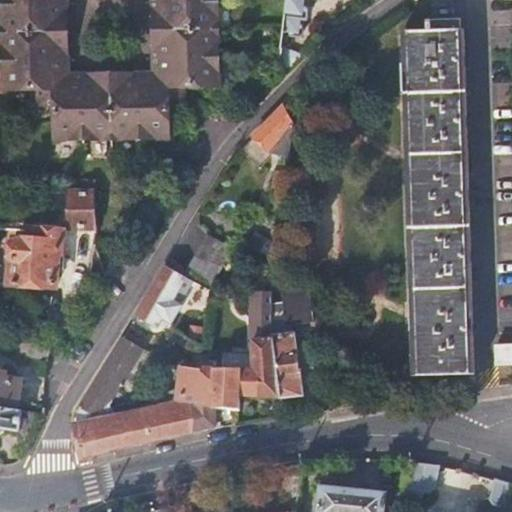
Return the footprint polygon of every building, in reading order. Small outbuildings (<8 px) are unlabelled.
[(54,0),(3,0),(5,12),(55,6),(54,0)] [(168,0),(54,0),(55,6),(58,35),(61,60),(65,91),(91,88),(120,85),(149,81),(160,80),(179,96),(196,94),(194,77),(176,64),(174,48),(171,23),(168,0)] [(224,17),(222,0),(168,0),(171,23),(224,17)] [(290,0),(286,34),(301,36),(305,33),(307,20),(310,20),(312,2),(316,0),(327,0),(328,0),(327,0),(290,0)] [(55,6),(5,12),(8,40),(58,35),(55,6)] [(227,44),(224,17),(171,23),(174,48),(227,44)] [(428,21),(428,31),(404,32),(414,376),(472,375),(461,21),(428,21)] [(58,35),(8,40),(11,67),(61,60),(58,35)] [(230,74),(227,44),(174,48),(176,64),(194,77),(230,74)] [(284,47),(279,80),(305,55),(284,47)] [(61,60),(11,67),(14,97),(49,92),(52,109),(65,108),(69,141),(97,138),(91,88),(65,91),(61,60)] [(182,130),(179,96),(160,80),(149,81),(153,133),(182,130)] [(126,136),(153,133),(149,81),(120,85),(126,136)] [(97,138),(126,136),(120,85),(91,88),(97,138)] [(243,149),(242,151),(262,168),(274,154),(290,157),(295,125),(286,105),(243,149)] [(285,194),(288,173),(276,172),(274,192),(285,194)] [(72,226),(97,229),(99,193),(73,192),(72,226)] [(60,256),(60,234),(33,232),(33,241),(14,240),(11,285),(53,290),(55,256),(60,256)] [(247,246),(275,263),(278,247),(255,232),(247,246)] [(227,259),(231,249),(209,239),(205,247),(227,259)] [(205,247),(200,259),(221,271),(227,259),(205,247)] [(194,272),(215,282),(221,271),(200,259),(194,272)] [(155,288),(138,315),(155,325),(162,315),(170,302),(187,274),(168,265),(155,288)] [(311,320),(308,284),(284,286),(289,323),(311,320)] [(170,302),(162,315),(171,319),(178,306),(170,302)] [(269,326),(281,398),(304,395),(295,334),(292,334),(292,329),(283,329),(280,316),(269,318),(269,321),(269,326)] [(195,433),(217,427),(218,410),(242,409),(242,396),(281,398),(269,326),(254,326),(255,366),(205,364),(202,399),(197,400),(195,433)] [(82,458),(195,433),(197,400),(202,399),(205,364),(195,364),(194,365),(182,365),(180,381),(173,380),(172,397),(142,404),(135,405),(121,409),(112,402),(144,349),(125,336),(98,379),(79,409),(78,431),(82,458)] [(50,361),(52,346),(13,340),(12,356),(36,360),(50,361)] [(511,345),(496,345),(498,364),(511,364),(511,345)] [(0,407),(20,411),(25,380),(7,379),(7,372),(0,370),(0,407)] [(21,431),(25,412),(20,411),(0,407),(0,430),(4,428),(21,431)] [(422,464),(414,463),(406,498),(417,501),(424,492),(434,489),(439,466),(422,464)] [(298,511),(304,464),(283,467),(277,468),(285,511),(284,511),(298,511)] [(511,485),(495,480),(491,501),(494,506),(511,509),(511,485)] [(403,511),(405,502),(384,499),(386,494),(321,487),(319,511),(403,511)]
